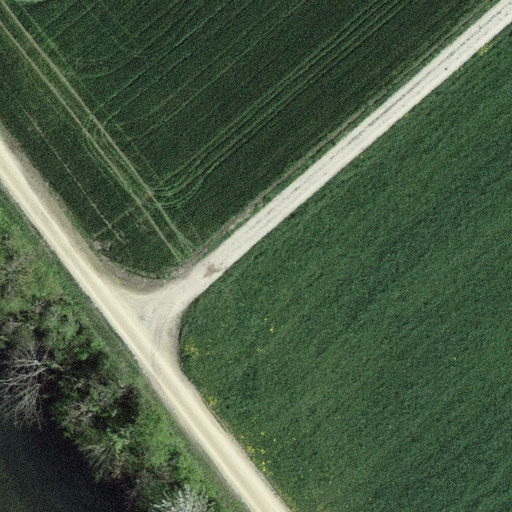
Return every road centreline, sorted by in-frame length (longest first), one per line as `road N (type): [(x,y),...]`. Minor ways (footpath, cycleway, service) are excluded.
road 1 (track): [(135,325),(492,0)]
road 2 (track): [(0,151),(270,511)]
